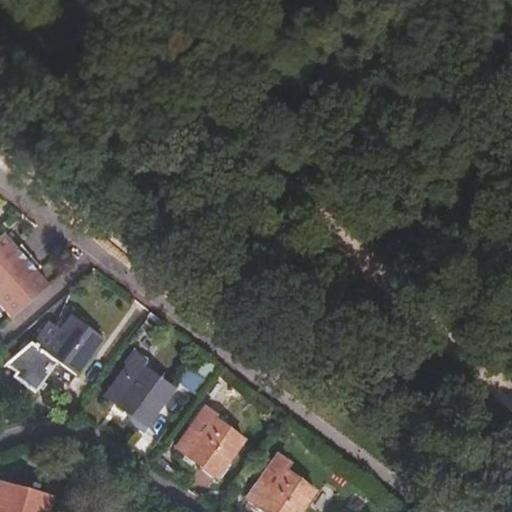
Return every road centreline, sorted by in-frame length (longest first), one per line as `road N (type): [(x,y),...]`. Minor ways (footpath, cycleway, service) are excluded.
road 1 (track): [(511,397),(92,0)]
road 2 (residential): [(0,169),(272,387)]
road 3 (residential): [(0,446),(40,432),(74,439),(135,467),(193,511)]
